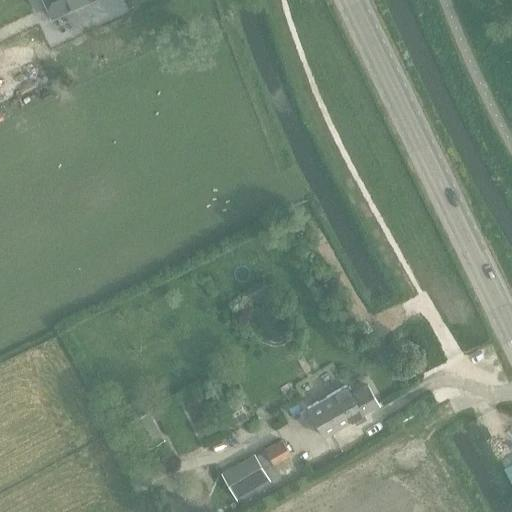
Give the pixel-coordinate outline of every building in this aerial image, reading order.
[(42,0),(50,17),(86,0),(42,0)] [(322,436),(377,404),(366,385),(350,394),(345,385),(306,408),(322,436)] [(234,395),(216,405),(222,416),(240,406),(234,395)] [(146,413),(130,421),(145,449),(161,441),(146,413)] [(206,417),(193,423),(198,434),(211,428),(206,417)] [(264,449),(272,464),(290,454),(281,439),(264,449)] [(221,475),(232,494),(265,474),(254,456),(221,475)]
